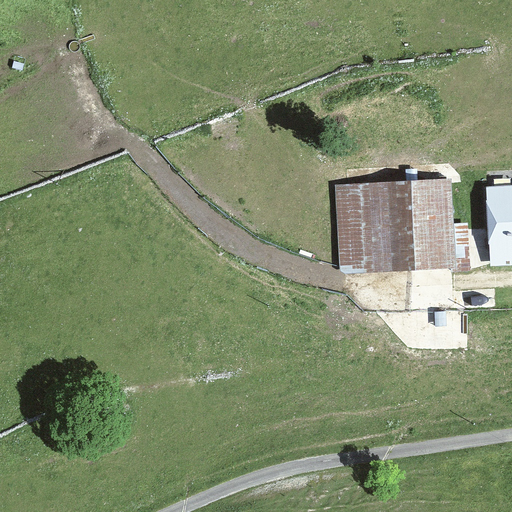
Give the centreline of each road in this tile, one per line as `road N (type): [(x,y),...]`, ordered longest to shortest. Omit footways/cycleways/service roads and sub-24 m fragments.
road 1 (track): [(511,434),(289,469),(174,511)]
road 2 (track): [(140,145),(212,223),(287,267),(344,284)]
road 3 (track): [(511,280),(344,284)]
